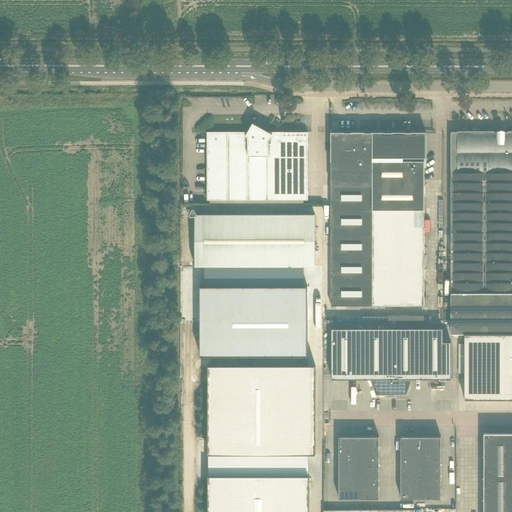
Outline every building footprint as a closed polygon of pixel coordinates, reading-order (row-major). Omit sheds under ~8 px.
[(207,132),(207,202),(307,202),(307,132),(207,132)] [(424,306),(424,210),(424,158),(426,158),(425,132),(412,132),(412,133),(405,133),(405,132),(392,132),(392,133),(385,133),(385,132),(371,132),(371,133),(364,133),(364,132),(351,132),(351,133),(344,133),(344,132),(330,132),(330,162),(331,162),(331,306),(424,306)] [(449,188),(449,191),(451,191),(451,334),(464,334),(511,333),(511,132),(451,132),(451,188),(449,188)] [(303,214),(195,215),(195,266),(207,266),(304,266),(315,266),(315,214),(303,214)] [(207,286),(202,286),(202,356),(222,356),(307,356),(307,307),(307,286),(304,286),(207,286)] [(331,328),(331,379),(370,379),(375,394),(407,394),(412,379),(451,379),(451,342),(443,342),(443,328),(331,328)] [(511,333),(464,334),(464,400),(465,400),(511,399),(511,333)] [(315,363),(208,363),(208,455),(315,455),(315,363)] [(511,511),(511,433),(484,433),(483,511),(511,511)] [(338,498),(378,498),(378,437),(339,437),(338,498)] [(400,498),(440,498),(440,437),(400,437),(400,498)] [(308,511),(309,476),(208,476),(207,511),(308,511)]
